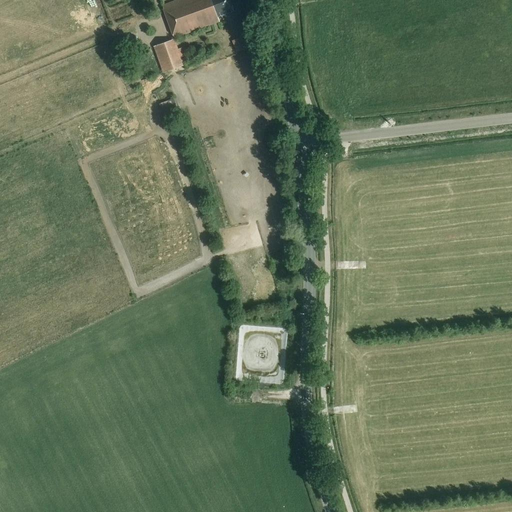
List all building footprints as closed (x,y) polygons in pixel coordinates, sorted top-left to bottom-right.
[(221,16),(234,11),(230,0),(179,0),(163,6),(174,38),(223,20),(221,16)] [(233,41),(237,52),(247,48),(245,44),(248,43),(246,39),(244,40),(243,37),(233,41)] [(175,39),(154,47),(163,72),(184,65),(182,57),(185,56),(182,48),(179,49),(175,39)] [(136,64),(123,70),(130,85),(135,83),(137,87),(145,83),(136,64)] [(162,104),(169,119),(177,116),(175,112),(183,109),(177,97),(162,104)]
